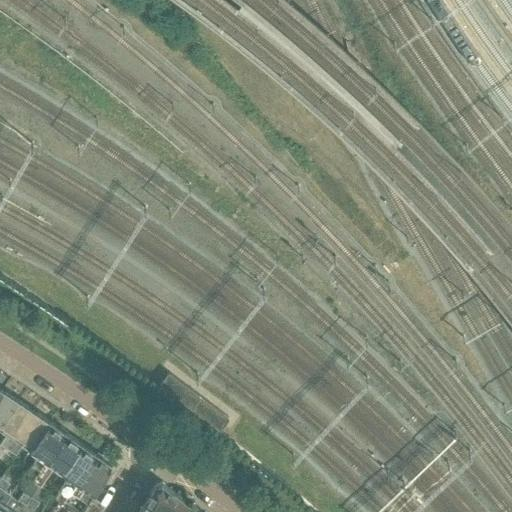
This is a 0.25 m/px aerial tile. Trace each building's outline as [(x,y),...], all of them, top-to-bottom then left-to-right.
[(160,385),(218,429),(219,429),(220,429),(221,428),(228,419),(228,418),(228,417),(170,373),(169,372),(168,372),(167,372),(167,373),(159,382),(159,383),(159,384),(160,385)] [(0,425),(17,399),(2,389),(0,392),(0,425)] [(0,456),(2,458),(6,452),(34,410),(17,399),(0,425),(0,429),(6,433),(0,443),(0,456)] [(21,443),(30,449),(49,420),(34,410),(6,452),(13,457),(21,443)] [(24,474),(32,479),(64,431),(49,420),(30,449),(38,455),(24,474)] [(34,481),(38,484),(40,485),(53,465),(61,470),(80,442),(64,431),(32,479),(32,480),(34,481)] [(62,501),(69,491),(95,452),(80,442),(61,470),(69,476),(55,495),(62,501)] [(95,452),(69,491),(86,502),(93,493),(111,463),(110,462),(112,460),(102,453),(101,456),(95,452)] [(0,478),(1,476),(10,463),(2,458),(0,456),(0,478)] [(0,510),(5,503),(10,495),(3,490),(3,489),(6,485),(9,481),(1,476),(0,478),(0,510)] [(24,492),(30,497),(38,484),(34,481),(32,480),(24,492)] [(155,484),(145,501),(162,511),(191,511),(194,507),(161,482),(155,484)] [(21,511),(33,511),(32,511),(46,489),(40,485),(38,484),(30,497),(21,511)] [(5,503),(0,510),(0,511),(21,511),(30,497),(24,492),(23,492),(18,500),(10,495),(5,503)] [(61,511),(66,504),(62,501),(55,495),(52,494),(48,501),(54,505),(50,511),(61,511)] [(162,511),(145,501),(138,511),(162,511)]
